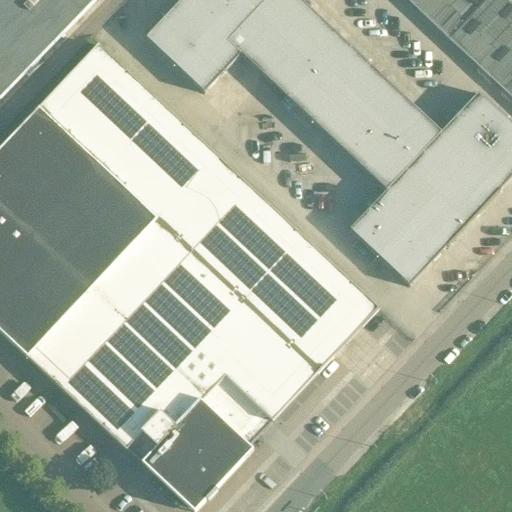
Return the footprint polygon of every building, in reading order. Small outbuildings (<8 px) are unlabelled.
[(0,0),(0,101),(97,0),(0,0)] [(218,0),(183,0),(181,2),(213,32),(229,47),(247,27),(218,0)] [(257,0),(218,0),(247,27),(266,8),(257,0)] [(247,27),(229,47),(242,59),(266,81),(293,52),(320,23),(296,0),(272,0),(266,8),(247,27)] [(511,0),(405,0),(511,99),(511,0)] [(181,2),(163,21),(195,51),(213,32),(181,2)] [(145,40),(145,41),(177,71),(177,70),(195,51),(163,21),(145,40)] [(320,23),(293,52),(310,68),(337,39),(320,23)] [(213,32),(195,51),(224,79),(242,59),(229,47),(213,32)] [(337,39),(310,68),(318,75),(326,83),(354,54),(337,39)] [(98,48),(0,152),(0,333),(143,466),(145,464),(195,511),(205,501),(209,504),(218,494),(214,490),(251,451),(249,449),(378,311),(98,48)] [(177,70),(177,71),(206,98),(224,79),(195,51),(177,70)] [(293,52),(266,81),(290,105),(318,75),(310,68),(293,52)] [(354,54),(326,83),(343,99),(370,70),(354,54)] [(370,70),(343,99),(359,115),(387,85),(370,70)] [(318,75),(290,105),(315,128),(343,99),(326,83),(318,75)] [(387,85),(359,115),(368,122),(376,130),(403,101),(387,85)] [(343,99),(315,128),(340,151),(368,122),(359,115),(343,99)] [(479,99),(460,120),(489,148),(508,127),(479,99)] [(403,101),(376,130),(393,146),(420,117),(403,101)] [(420,117),(393,146),(415,167),(424,158),(441,140),(443,138),(420,117)] [(443,138),(441,140),(470,167),(489,148),(460,120),(443,138)] [(368,122),(340,151),(365,175),(393,146),(376,130),(368,122)] [(511,129),(508,127),(489,148),(511,169),(511,129)] [(441,140),(424,158),(484,214),(501,196),(499,194),(470,167),(441,140)] [(393,146),(365,175),(388,196),(389,195),(406,177),(415,167),(393,146)] [(511,169),(489,148),(470,167),(499,194),(511,181),(511,169)] [(415,167),(406,177),(466,233),(484,214),(424,158),(415,167)] [(406,177),(389,195),(418,222),(448,250),(449,251),(466,233),(406,177)] [(389,195),(371,214),(400,242),(418,222),(389,195)] [(371,214),(351,235),(380,263),(400,242),(371,214)] [(418,222),(400,242),(429,269),(448,250),(418,222)] [(400,242),(380,263),(409,290),(429,269),(400,242)]
